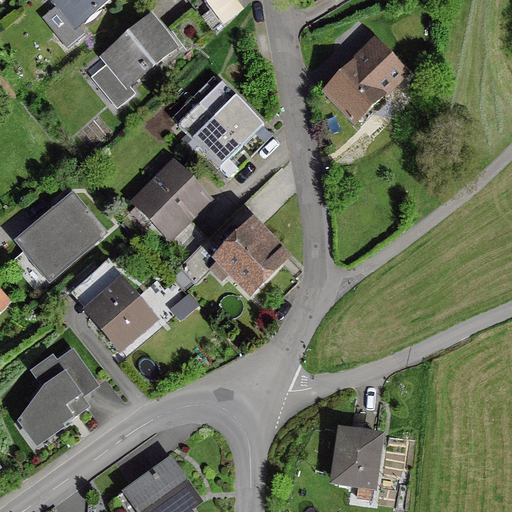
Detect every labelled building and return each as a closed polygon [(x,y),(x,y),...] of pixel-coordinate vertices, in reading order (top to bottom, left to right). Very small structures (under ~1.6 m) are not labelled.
[(50,0),(74,28),(108,0),(50,0)] [(239,11),(237,0),(208,0),(207,2),(222,28),(239,11)] [(162,37),(148,19),(100,58),(125,88),(172,49),(162,37)] [(353,124),(382,96),(381,95),(403,74),(373,44),(323,93),(353,124)] [(239,148),(261,127),(219,85),(197,106),(239,148)] [(197,106),(176,128),(217,170),(239,148),(197,106)] [(206,201),(196,191),(161,155),(144,172),(154,183),(132,205),(187,260),(205,242),(185,221),(206,201)] [(45,219),(16,244),(47,280),(101,234),(70,198),(45,219)] [(206,243),(205,242),(187,260),(177,270),(192,286),(217,261),(248,292),(284,257),(252,225),(220,257),(206,243)] [(117,351),(152,321),(119,283),(101,299),(105,304),(88,318),(117,351)] [(0,316),(11,305),(0,294),(0,316)] [(172,314),(178,321),(196,306),(187,297),(175,307),(172,314)] [(57,427),(67,419),(83,407),(62,377),(43,391),(18,424),(34,447),(59,429),(57,427)] [(338,486),(376,492),(383,443),(345,437),(338,486)] [(145,510),(142,511),(187,511),(184,507),(195,499),(168,461),(130,488),(145,510)]
